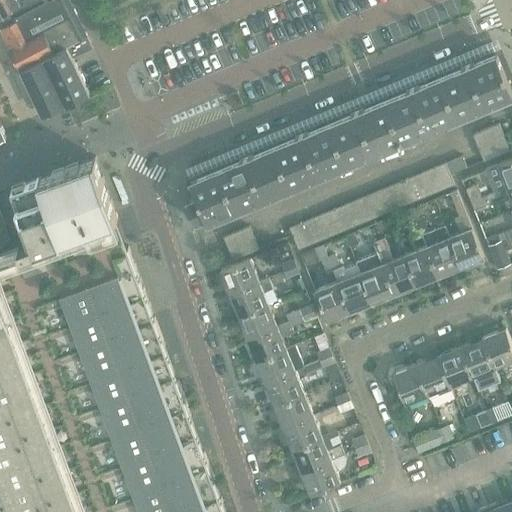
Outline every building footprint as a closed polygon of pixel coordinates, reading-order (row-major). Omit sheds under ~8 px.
[(0,0),(0,15),(21,5),(18,0),(0,0)] [(18,0),(21,5),(0,15),(0,30),(9,47),(20,69),(41,114),(64,103),(65,105),(89,94),(72,57),(92,47),(68,0),(45,0),(42,2),(40,0),(18,0)] [(461,68),(440,77),(458,119),(511,96),(511,93),(495,54),(473,63),(473,61),(461,66),(461,68)] [(441,62),(353,95),(357,104),(445,71),(441,62)] [(406,91),(385,100),(402,142),(458,119),(440,77),(419,86),(418,84),(406,89),(406,91)] [(228,94),(227,95),(232,108),(243,104),(237,91),(228,94)] [(351,114),(329,123),(347,165),(402,142),(385,100),(363,109),(362,108),(351,112),(351,114)] [(295,137),(274,146),(291,188),(347,165),(329,123),(308,132),(307,130),(295,136),(295,137)] [(471,134),(477,147),(503,136),(497,123),(471,134)] [(482,160),(508,149),(503,136),(477,147),(482,160)] [(240,160),(215,170),(232,212),(291,188),(274,146),(252,155),(252,153),(239,158),(240,160)] [(462,154),(446,161),(450,173),(467,166),(462,154)] [(226,511),(210,466),(190,414),(178,380),(154,314),(128,246),(116,250),(111,235),(105,221),(118,217),(95,156),(57,170),(23,183),(11,187),(30,238),(19,243),(23,252),(0,260),(0,511),(226,511)] [(511,157),(497,164),(506,186),(511,184),(511,157)] [(444,163),(433,168),(442,190),(453,185),(444,163)] [(442,190),(433,168),(422,173),(431,195),(442,190)] [(207,223),(232,212),(215,170),(190,181),(196,196),(187,200),(196,222),(205,218),(207,223)] [(420,199),(431,195),(422,173),(411,177),(420,199)] [(420,199),(411,177),(400,182),(409,204),(420,199)] [(409,204),(400,182),(389,186),(398,208),(409,204)] [(465,188),(470,201),(484,196),(479,182),(465,188)] [(398,208),(389,186),(378,191),(387,213),(398,208)] [(387,213),(378,191),(367,196),(376,217),(387,213)] [(456,191),(450,193),(456,208),(462,206),(456,191)] [(376,217),(367,196),(356,200),(365,222),(376,217)] [(487,204),(484,196),(470,201),(474,209),(487,204)] [(365,222),(355,200),(345,205),(354,226),(365,222)] [(353,227),(344,205),(333,209),(342,231),(353,227)] [(461,231),(448,236),(460,266),(483,257),(462,206),(453,210),(461,231)] [(342,231),(333,209),(322,214),(331,236),(342,231)] [(0,244),(10,240),(4,226),(5,225),(0,213),(0,244)] [(322,214),(311,218),(320,240),(331,236),(322,214)] [(424,217),(417,220),(422,233),(429,230),(424,217)] [(302,222),(300,223),(309,245),(311,244),(320,240),(311,218),(302,222)] [(417,220),(409,223),(414,236),(422,233),(417,220)] [(300,223),(289,228),(298,249),(309,245),(300,223)] [(421,234),(426,245),(438,274),(460,266),(448,236),(444,225),(421,234)] [(223,237),(228,248),(254,237),(249,226),(223,237)] [(497,234),(500,241),(511,236),(511,233),(510,229),(497,234)] [(354,231),(346,235),(350,246),(359,242),(354,231)] [(373,241),(377,251),(393,292),(415,283),(404,254),(394,257),(386,236),(373,241)] [(511,236),(500,241),(502,246),(511,241),(511,236)] [(259,249),(254,237),(228,248),(233,259),(259,249)] [(502,246),(500,241),(488,246),(497,268),(509,264),(502,246)] [(324,244),(314,248),(319,260),(321,259),(326,272),(333,270),(333,269),(334,268),(328,255),(324,244)] [(426,245),(404,254),(415,283),(438,274),(426,245)] [(354,260),(356,263),(359,271),(371,301),(393,292),(377,251),(354,260)] [(280,263),(283,271),(296,266),(293,257),(280,263)] [(221,270),(230,292),(259,281),(250,259),(221,270)] [(337,280),(349,310),(371,301),(359,271),(356,263),(344,268),(342,265),(334,268),(333,269),(333,270),(337,280)] [(299,271),(296,266),(283,271),(285,277),(299,271)] [(230,292),(238,315),(268,303),(263,291),(274,287),(269,276),(259,281),(230,292)] [(301,276),(295,278),(299,289),(305,287),(304,284),(301,276)] [(327,319),(349,310),(337,280),(315,289),(327,319)] [(238,315),(247,337),(277,325),(268,303),(238,315)] [(311,303),(287,313),(290,320),(314,310),(311,303)] [(314,310),(290,320),(293,327),(317,317),(314,310)] [(247,337),(256,359),(285,347),(281,336),(294,330),(293,327),(290,320),(277,325),(247,337)] [(511,347),(504,327),(481,336),(493,366),(511,358),(511,347)] [(481,336),(459,345),(470,375),(493,366),(481,336)] [(459,345),(436,354),(448,384),(449,383),(470,375),(459,345)] [(265,381),(294,370),(304,366),(300,355),(290,359),(285,347),(256,359),(265,381)] [(317,351),(321,359),(332,355),(329,347),(317,351)] [(453,393),(449,383),(448,384),(436,354),(414,363),(426,393),(428,392),(432,402),(453,393)] [(335,360),(332,355),(321,359),(323,365),(335,360)] [(403,402),(426,393),(414,363),(391,372),(403,402)] [(265,381),(274,404),(303,392),(294,370),(265,381)] [(334,393),(339,404),(350,399),(346,388),(334,393)] [(274,404),(283,426),(312,414),(303,392),(274,404)] [(352,404),(350,399),(339,404),(341,409),(352,404)] [(493,406),(486,409),(491,421),(498,419),(493,406)] [(486,409),(476,413),(481,426),(485,424),(491,421),(486,409)] [(283,426),(292,448),(321,437),(312,414),(283,426)] [(449,424),(440,428),(444,440),(454,436),(449,424)] [(418,450),(444,440),(440,428),(413,438),(418,450)] [(351,439),(355,449),(368,444),(364,434),(351,439)] [(292,448),(301,471),(345,453),(344,452),(341,443),(326,449),(321,437),(292,448)] [(371,451),(368,444),(355,449),(358,456),(371,451)] [(345,456),(345,453),(301,471),(310,492),(339,481),(334,468),(340,465),(343,463),(344,460),(345,456)] [(495,501),(484,506),(486,511),(511,511),(511,506),(510,501),(497,506),(495,501)]
